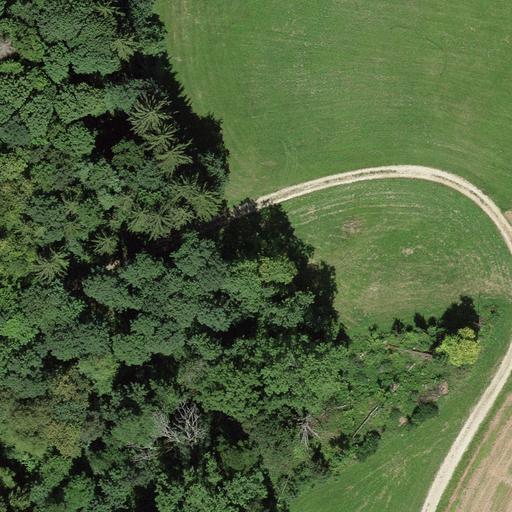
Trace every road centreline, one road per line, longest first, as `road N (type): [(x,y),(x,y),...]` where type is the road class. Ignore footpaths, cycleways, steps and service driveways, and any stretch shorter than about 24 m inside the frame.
road 1 (track): [(511,247),(481,202),(452,185),(428,176),(363,175),(265,201),(0,321)]
road 2 (track): [(424,511),(511,349)]
